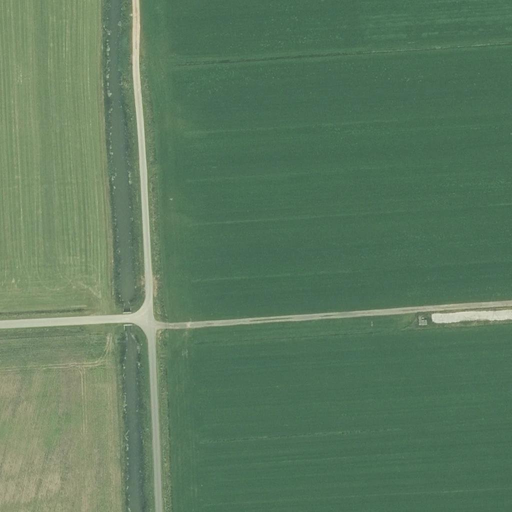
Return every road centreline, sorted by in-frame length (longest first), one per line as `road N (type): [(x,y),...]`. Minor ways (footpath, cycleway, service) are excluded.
road 1 (unclassified): [(149,317),(136,62)]
road 2 (unclassified): [(160,511),(149,317)]
road 3 (unclassified): [(149,317),(0,324)]
